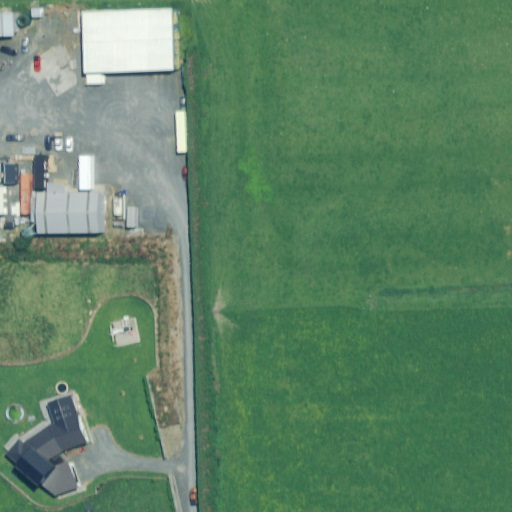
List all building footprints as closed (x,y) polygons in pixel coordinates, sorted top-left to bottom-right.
[(182,70),(179,9),(89,13),(91,74),(182,70)] [(0,37),(20,37),(20,13),(0,13),(0,37)] [(49,81),(35,59),(14,72),(38,113),(60,99),(49,81)] [(107,234),(107,194),(39,194),(39,212),(44,212),(44,234),(107,234)] [(44,338),(25,337),(25,349),(44,350),(44,338)] [(36,412),(36,376),(8,376),(8,413),(36,412)] [(34,442),(59,463),(75,451),(93,443),(85,417),(84,412),(66,418),(68,423),(58,426),(34,442)] [(59,463),(34,442),(26,436),(14,451),(28,463),(25,467),(49,487),(65,468),(59,463)]
